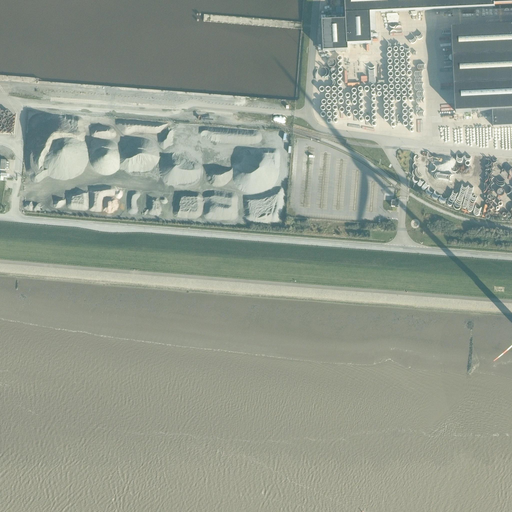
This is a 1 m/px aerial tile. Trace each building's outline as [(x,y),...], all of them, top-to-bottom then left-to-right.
[(511,0),(341,0),(343,45),(368,44),(366,11),(511,5),(511,0)] [(406,17),(407,29),(415,28),(414,21),(421,20),(421,17),(416,17),(416,16),(406,17)] [(511,26),(455,30),(459,114),(494,112),(495,128),(511,126),(511,26)] [(410,65),(402,65),(402,77),(411,76),(410,65)] [(330,79),(321,79),(321,73),(318,73),(318,79),(315,79),(315,86),(334,85),(334,73),(330,73),(330,79)] [(333,91),(330,91),(329,90),(329,98),(331,96),(332,97),(330,99),(333,99),(334,97),(337,101),(342,96),(348,100),(348,103),(368,102),(373,105),(373,108),(374,109),(381,109),(380,88),(379,87),(354,87),(353,83),(349,83),(349,84),(352,84),(350,86),(351,88),(335,88),(333,91)] [(6,161),(1,161),(0,167),(0,170),(5,171),(5,170),(9,171),(9,162),(6,162),(6,161)] [(449,184),(450,176),(446,176),(447,173),(448,173),(448,172),(441,171),(441,173),(438,173),(436,184),(439,184),(438,190),(442,191),(442,192),(447,193),(448,188),(449,184)] [(423,178),(415,179),(412,179),(412,185),(415,185),(415,190),(418,190),(418,184),(423,184),(423,178)]
